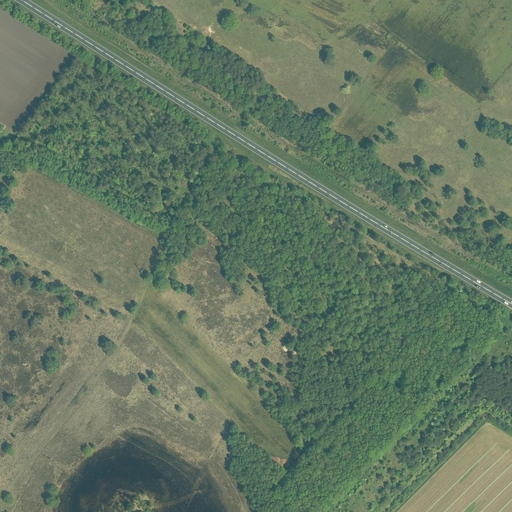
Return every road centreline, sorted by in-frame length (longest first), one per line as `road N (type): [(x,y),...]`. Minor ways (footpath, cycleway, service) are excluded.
road 1 (trunk): [(511,304),(20,0)]
road 2 (track): [(0,497),(120,337),(167,236)]
